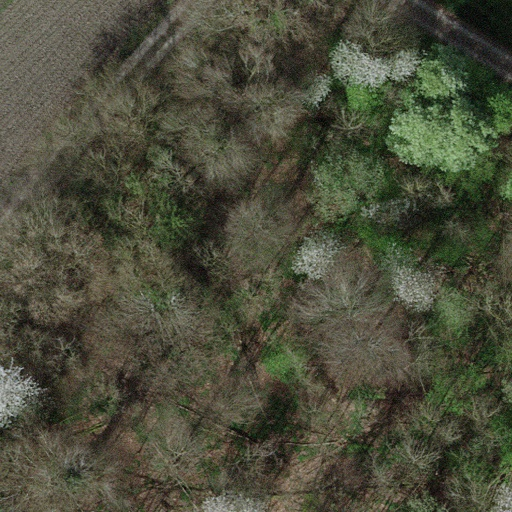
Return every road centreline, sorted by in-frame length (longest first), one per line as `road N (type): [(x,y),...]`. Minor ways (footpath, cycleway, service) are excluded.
road 1 (track): [(0,301),(242,0)]
road 2 (track): [(511,104),(326,0)]
